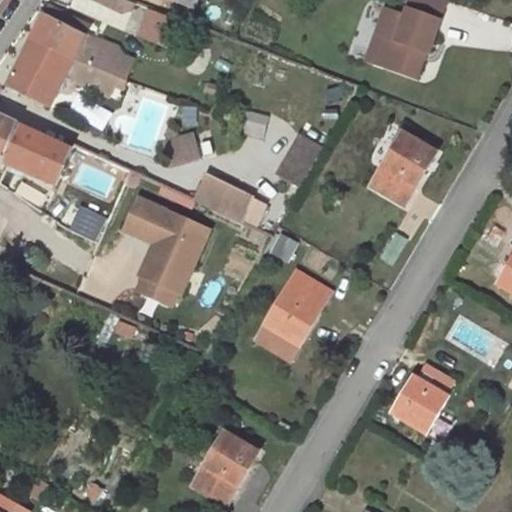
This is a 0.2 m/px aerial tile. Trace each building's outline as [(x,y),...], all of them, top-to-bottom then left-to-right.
[(449,1),(447,0),(411,0),(406,14),(386,7),(365,62),(417,81),(427,54),(429,55),(449,1)] [(160,44),(173,16),(154,9),(142,37),(160,44)] [(45,15),(8,87),(50,108),(65,77),(87,88),(97,69),(94,68),(74,60),(89,30),(90,27),(66,15),(61,23),(45,15)] [(174,50),(186,21),(173,16),(160,44),(174,50)] [(94,68),(109,40),(89,30),(74,60),(94,68)] [(97,69),(87,88),(112,97),(120,78),(97,69)] [(0,161),(5,163),(21,127),(0,117),(0,161)] [(72,151),(21,127),(5,163),(57,185),(69,157),(72,151)] [(164,142),(171,167),(200,161),(194,135),(179,138),(177,128),(165,131),(168,141),(164,142)] [(436,154),(403,134),(372,187),(406,206),(436,154)] [(131,172),(74,145),(72,151),(69,157),(126,183),(131,172)] [(243,223),(254,198),(206,176),(194,201),(243,223)] [(139,200),(125,231),(155,244),(141,276),(143,277),(178,293),(181,294),(209,231),(139,200)] [(381,259),(392,266),(405,245),(393,238),(381,259)] [(511,261),(498,284),(511,292),(511,261)] [(297,272),(265,327),(299,347),(323,307),(321,306),(329,292),(297,272)] [(143,277),(137,291),(172,307),(178,293),(143,277)] [(414,378),(394,413),(427,433),(448,398),(445,396),(453,382),(427,366),(419,380),(414,378)] [(259,454),(225,434),(195,486),(228,506),(259,454)] [(45,503),(52,489),(37,481),(30,494),(45,503)]
